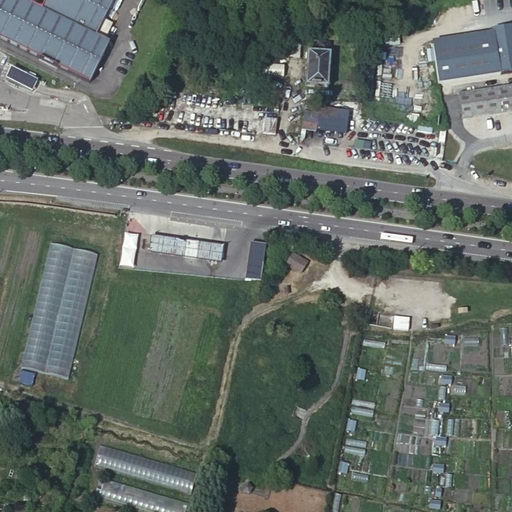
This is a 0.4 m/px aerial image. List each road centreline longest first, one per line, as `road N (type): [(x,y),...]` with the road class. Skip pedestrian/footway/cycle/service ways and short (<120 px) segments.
road 1 (primary): [(0,182),(511,251)]
road 2 (track): [(0,383),(203,443),(214,434),(238,328),(318,284),(333,270),(350,228)]
road 3 (unclassified): [(511,204),(423,166),(271,143),(155,131),(116,152)]
road 4 (primary): [(511,206),(116,152)]
